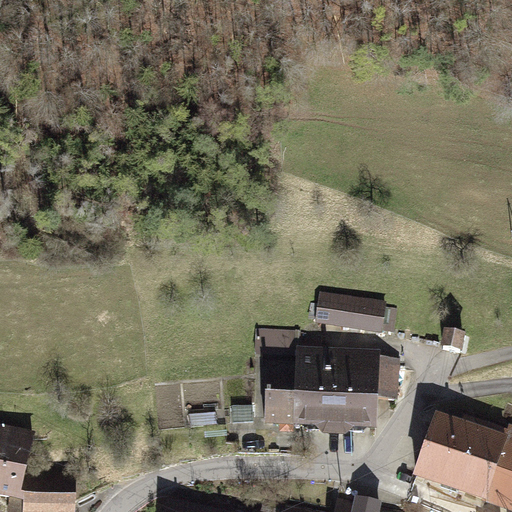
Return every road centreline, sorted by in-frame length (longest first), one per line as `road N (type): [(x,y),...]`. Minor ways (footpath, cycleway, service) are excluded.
road 1 (residential): [(370,477),(203,466),(154,480),(116,511)]
road 2 (residential): [(370,477),(416,388),(459,362)]
